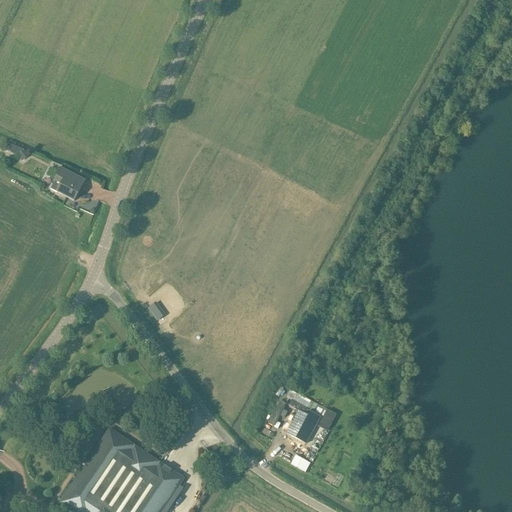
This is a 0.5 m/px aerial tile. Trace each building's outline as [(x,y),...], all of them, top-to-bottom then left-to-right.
[(13,145),(10,152),(15,155),(17,155),(20,159),(27,154),(24,150),(13,145)] [(56,193),(73,201),(84,181),(61,169),(55,181),(61,184),(56,193)] [(158,321),(166,315),(157,301),(148,307),(158,321)] [(279,400),(266,425),(278,432),(291,407),(279,400)] [(288,405),(296,410),(299,404),(291,400),(288,405)] [(296,410),(304,414),(307,408),(299,404),(296,410)] [(300,412),(287,437),(299,443),(312,419),(300,412)] [(335,418),(326,413),(318,426),(327,431),(335,418)] [(161,511),(183,479),(109,429),(59,503),(71,511),(161,511)] [(295,455),(291,465),(306,472),(311,462),(295,455)]
